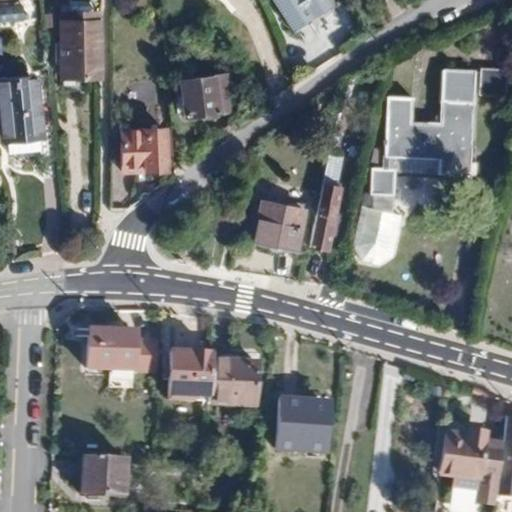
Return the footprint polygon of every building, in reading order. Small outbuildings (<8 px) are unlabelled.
[(348,0),(270,0),(291,34),(349,1),(348,0)] [(60,13),(60,22),(98,22),(98,13),(60,13)] [(47,27),(57,26),(56,14),(45,15),(47,27)] [(60,22),(61,78),(99,78),(98,22),(60,22)] [(478,95),(505,97),(507,69),(480,68),(478,95)] [(475,70),(442,69),(440,123),(410,122),(413,97),(386,96),(382,167),(370,167),(368,194),(364,193),(360,206),(361,207),(391,214),(392,195),(393,195),(394,173),(394,170),(397,170),(398,157),(438,159),(437,174),(450,174),(470,176),(475,70)] [(217,112),(231,111),(227,74),(180,80),(184,117),(217,112)] [(23,137),(39,136),(33,81),(0,84),(0,96),(4,139),(23,137)] [(154,171),(167,170),(165,129),(120,130),(121,167),(146,166),(146,171),(154,171)] [(328,155),(309,246),(318,248),(327,250),(340,187),(332,186),(339,157),(328,155)] [(394,173),(437,174),(438,159),(398,157),(397,170),(394,170),(394,173)] [(271,245),(295,251),(304,210),(261,201),(252,242),(271,245)] [(391,214),(361,207),(352,247),(361,261),(377,265),(392,255),(402,216),(391,214)] [(210,232),(221,234),(225,217),(214,215),(210,232)] [(221,234),(238,238),(242,221),(225,217),(221,234)] [(85,369),(156,372),(157,342),(134,341),(135,331),(87,329),(86,349),(85,369)] [(169,351),(167,395),(208,396),(210,361),(211,352),(188,351),(169,351)] [(237,362),(210,361),(208,396),(208,404),(254,405),(256,363),(237,362)] [(305,449),(324,451),(326,411),(309,410),(310,403),(298,402),(280,401),(277,447),(296,449),(296,454),(304,454),(305,449)] [(502,441),(494,505),(494,511),(511,511),(511,418),(505,418),(502,441)] [(445,428),(444,438),(466,441),(468,431),(445,428)] [(494,505),(502,441),(485,439),(485,433),(476,432),(468,431),(466,441),(444,438),(439,472),(454,474),(451,493),(476,497),(475,503),(494,505)] [(124,495),(126,458),(80,456),(80,472),(79,493),(124,495)]
